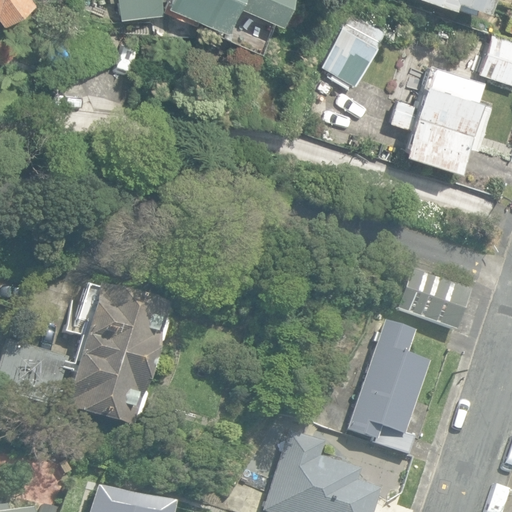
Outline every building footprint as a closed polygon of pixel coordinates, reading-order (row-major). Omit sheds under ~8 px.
[(0,0),(0,13),(21,0),(0,0)] [(195,18),(221,31),(233,6),(267,17),(273,0),(107,0),(107,2),(116,2),(116,16),(160,11),(193,25),(195,18)] [(429,0),(471,13),(473,7),(482,9),(484,0),(429,0)] [(503,28),(511,31),(511,8),(510,8),(503,28)] [(318,66),(351,86),(383,32),(351,13),(318,66)] [(288,30),(300,37),(309,22),(297,14),(288,30)] [(60,35),(79,74),(115,58),(96,18),(60,35)] [(476,70),(511,83),(511,38),(490,31),(476,70)] [(399,153),(453,169),(460,145),(472,149),(486,104),(474,100),(480,81),(426,64),(413,105),(393,99),(386,121),(406,127),(399,153)] [(393,309),(451,330),(466,290),(408,269),(393,309)] [(86,323),(73,366),(70,373),(60,408),(128,427),(132,417),(136,416),(142,396),(140,392),(153,345),(157,344),(161,323),(160,320),(164,303),(94,286),(93,290),(84,288),(75,320),(86,323)] [(295,365),(318,378),(345,330),(323,317),(295,365)] [(370,443),(405,455),(411,436),(401,433),(404,424),(425,362),(403,355),(411,331),(382,321),(344,430),(371,439),(370,443)] [(70,373),(73,366),(63,363),(65,359),(4,340),(0,353),(0,390),(50,405),(60,370),(70,373)] [(259,511),(367,511),(375,489),(352,481),(355,471),(316,458),(321,442),(286,431),(259,511)] [(83,511),(156,511),(159,505),(91,486),(83,511)]
